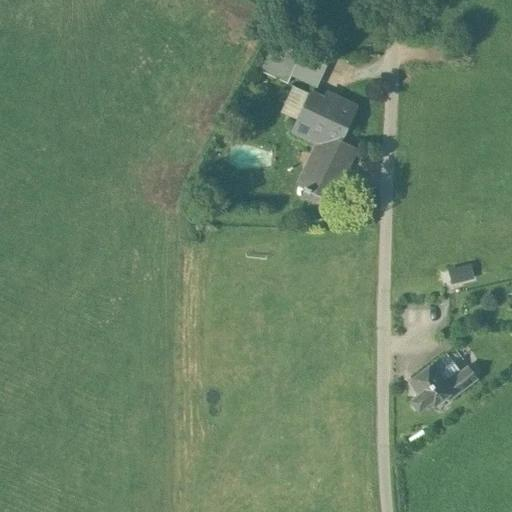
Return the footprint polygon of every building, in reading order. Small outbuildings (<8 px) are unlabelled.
[(259,71),(287,82),(289,76),(315,87),(325,64),(301,54),(296,64),(267,52),(259,71)] [(511,68),(407,64),(398,296),(511,300),(511,68)] [(359,110),(307,87),(287,131),(313,143),(294,187),(337,206),(363,149),(345,141),(359,110)] [(367,511),(369,214),(188,213),(186,511),(367,511)] [(446,384),(431,365),(408,384),(418,396),(411,401),(418,411),(425,406),(428,410),(445,396),(448,400),(476,379),(467,368),(446,384)]
